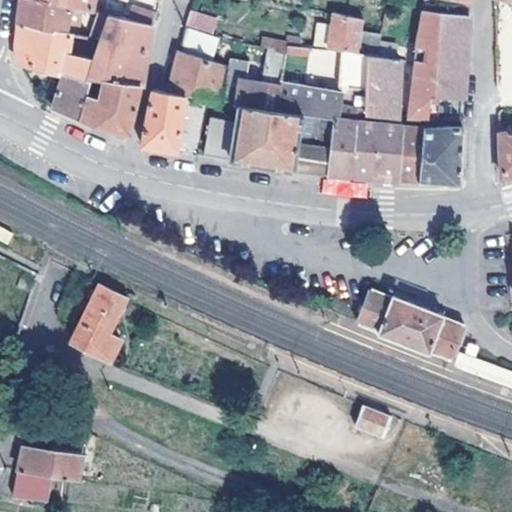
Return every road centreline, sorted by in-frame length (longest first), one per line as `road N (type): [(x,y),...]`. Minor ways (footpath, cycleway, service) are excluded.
road 1 (tertiary): [(121,172),(234,199),(328,210),(473,209)]
road 2 (track): [(84,378),(93,417),(105,428),(300,511)]
road 3 (residential): [(473,209),(478,0)]
road 4 (residential): [(121,172),(162,0)]
road 5 (residential): [(0,444),(46,292)]
road 6 (residential): [(511,352),(488,335),(471,297),(473,209)]
road 7 (tertiary): [(0,116),(121,172)]
